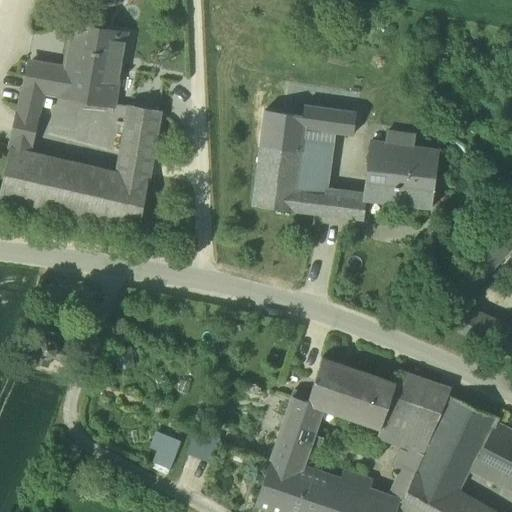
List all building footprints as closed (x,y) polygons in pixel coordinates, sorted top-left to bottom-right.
[(60,95),(113,104),(125,34),(72,25),(65,68),(60,95)] [(42,92),(60,95),(65,68),(30,62),(24,89),(42,92)] [(12,149),(28,153),(42,92),(24,89),(12,149)] [(129,105),(121,154),(151,160),(159,110),(129,105)] [(305,118),(304,127),(332,131),(352,134),(355,114),(331,110),(307,107),(305,118)] [(266,112),(261,146),(301,151),(304,127),(305,118),(266,112)] [(323,194),(332,131),(304,127),(301,151),(295,190),(323,194)] [(387,132),(386,142),(372,140),(364,199),(365,199),(365,200),(366,200),(366,201),(431,210),(439,150),(413,146),(415,136),(387,132)] [(295,190),(301,151),(261,146),(253,206),(320,214),(323,194),(295,190)] [(0,200),(138,232),(148,174),(117,173),(28,153),(12,149),(10,149),(0,192),(0,200)] [(121,154),(117,173),(148,174),(151,160),(121,154)] [(336,195),(323,194),(320,214),(334,216),(336,195)] [(364,199),(336,195),(334,216),(363,220),(366,201),(366,200),(365,200),(365,199),(364,199)] [(459,306),(503,259),(511,248),(511,215),(442,289),(459,306)] [(511,248),(503,259),(511,264),(511,248)] [(441,323),(445,325),(456,306),(454,305),(441,323)] [(469,312),(456,306),(445,325),(457,331),(469,312)] [(511,331),(469,312),(457,331),(511,355),(511,331)] [(34,362),(47,366),(51,356),(60,360),(65,347),(55,344),(59,334),(46,329),(42,339),(32,336),(28,348),(38,352),(34,362)] [(132,346),(113,349),(117,370),(135,367),(132,346)] [(323,409),(380,429),(391,396),(396,384),(394,383),(322,358),(310,395),(307,404),(323,409)] [(396,384),(391,396),(427,409),(409,450),(400,470),(387,500),(398,504),(401,506),(415,472),(447,395),(450,388),(398,370),(394,383),(396,384)] [(271,460),(302,471),(309,450),(314,435),(323,409),(307,404),(310,395),(295,390),(271,460)] [(447,395),(415,472),(458,496),(470,472),(497,424),(498,421),(500,418),(447,395)] [(400,447),(409,450),(427,409),(391,396),(380,429),(379,433),(376,439),(400,447)] [(470,472),(511,492),(511,431),(497,424),(470,472)] [(218,437),(194,428),(186,451),(210,459),(218,437)] [(158,448),(163,436),(154,432),(149,444),(158,448)] [(323,438),(314,435),(309,450),(318,453),(323,438)] [(178,442),(163,436),(158,448),(152,463),(167,469),(178,442)] [(391,465),(400,470),(409,450),(400,447),(391,465)] [(271,460),(255,506),(253,511),(287,511),(302,471),(271,460)] [(395,511),(398,504),(387,500),(368,494),(341,484),(302,471),(287,511),(395,511)] [(341,484),(368,494),(372,481),(345,472),(341,484)] [(485,511),(458,496),(415,472),(401,506),(400,510),(404,511),(485,511)]
